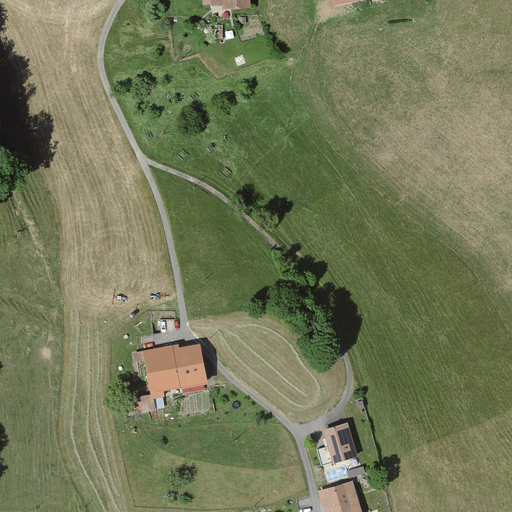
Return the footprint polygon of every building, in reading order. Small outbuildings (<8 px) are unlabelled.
[(211,0),(212,5),(224,4),(225,9),(249,7),(249,0),(211,0)] [(223,24),(215,24),(216,40),(224,40),(223,24)] [(162,319),(161,329),(177,329),(177,319),(162,319)] [(136,398),(138,412),(156,409),(154,398),(164,396),(163,391),(206,384),(199,346),(179,349),(179,346),(134,354),(136,361),(145,360),(151,395),(136,398)] [(318,450),(323,466),(357,456),(347,423),(324,430),(329,446),(318,450)] [(363,467),(348,471),(350,477),(365,473),(363,467)] [(361,511),(353,482),(319,491),(323,507),(326,506),(328,511),(361,511)]
